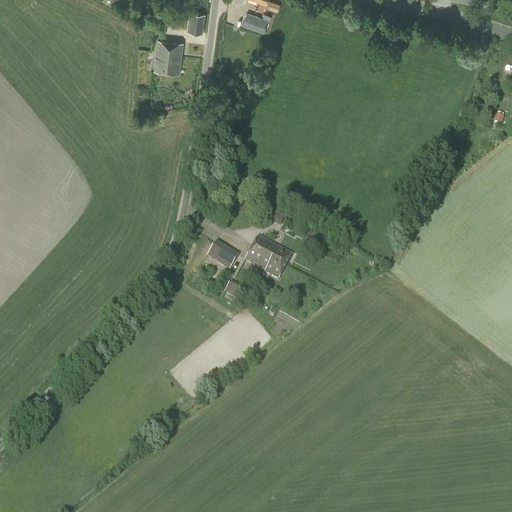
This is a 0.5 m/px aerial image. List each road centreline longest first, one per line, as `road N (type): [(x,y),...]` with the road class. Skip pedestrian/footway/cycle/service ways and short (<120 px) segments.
road 1 (unclassified): [(0,445),(170,256),(216,0)]
road 2 (secondary): [(387,0),(511,34)]
